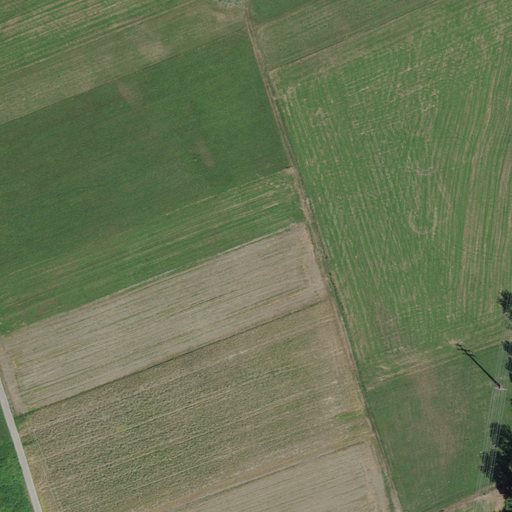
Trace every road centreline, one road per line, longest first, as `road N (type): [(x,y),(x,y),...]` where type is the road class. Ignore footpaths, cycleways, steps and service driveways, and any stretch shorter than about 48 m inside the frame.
road 1 (track): [(392,511),(382,453),(241,0)]
road 2 (track): [(36,511),(0,395)]
